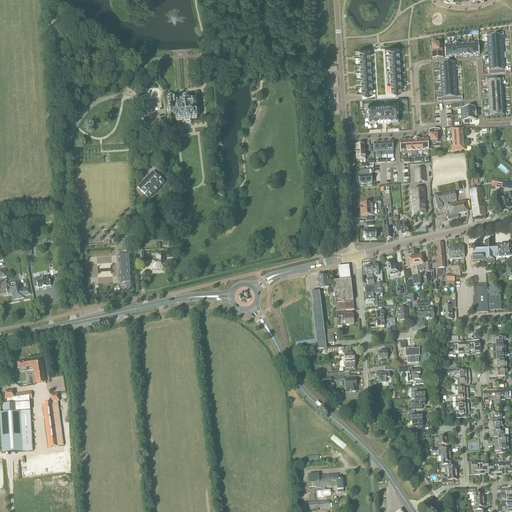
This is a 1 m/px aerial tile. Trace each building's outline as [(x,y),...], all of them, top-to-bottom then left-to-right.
[(438,44),(431,45),(432,58),(439,58),(438,52),(442,52),(441,45),(438,45),(438,44)] [(399,48),(388,49),(389,56),(399,56),(399,48)] [(370,50),(359,50),(359,58),(370,57),(370,50)] [(401,84),(390,85),(391,92),(401,92),(401,84)] [(372,86),(361,87),(362,94),(372,94),(372,86)] [(158,90),(143,92),(144,99),(159,97),(158,90)] [(168,110),(166,111),(167,114),(168,115),(171,115),(171,118),(175,117),(176,121),(182,120),(182,121),(191,120),(191,119),(197,118),(195,107),(196,107),(195,100),(188,101),(188,98),(180,99),(180,102),(176,103),(175,95),(167,96),(167,100),(168,110)] [(375,105),(368,106),(368,111),(368,120),(369,125),(377,124),(390,123),(398,123),(398,117),(397,109),(397,104),(389,104),(389,105),(375,106),(375,105)] [(475,114),(461,115),(461,121),(464,121),(464,124),(470,124),(470,121),(476,120),(475,114)] [(463,129),(452,129),(453,151),(464,150),(463,129)] [(436,130),(430,131),(430,144),(440,144),(440,136),(436,136),(436,130)] [(364,153),(356,153),(356,161),(366,160),(365,153),(364,153)] [(425,169),(414,170),(415,183),(426,182),(425,169)] [(157,176),(153,172),(138,188),(142,192),(149,199),(164,183),(157,176)] [(424,189),(411,190),(412,205),(413,215),(425,214),(425,204),(424,189)] [(482,189),(470,190),(473,218),(486,216),(484,203),(483,203),(483,200),(484,200),(482,189)] [(439,195),(434,196),(434,197),(437,209),(442,207),(441,204),(450,202),(451,204),(457,203),(456,200),(454,191),(439,195)] [(508,198),(499,200),(500,205),(499,205),(501,211),(507,210),(507,208),(510,208),(508,198)] [(449,212),(446,213),(448,221),(458,218),(458,215),(467,212),(465,202),(464,202),(464,203),(448,206),(449,212)] [(400,216),(400,208),(391,208),(390,211),(394,212),(394,216),(400,216)] [(383,222),(384,231),(384,230),(385,239),(391,238),(390,229),(387,230),(386,220),(383,220),(383,222)] [(400,224),(396,225),(397,232),(401,231),(402,235),(403,235),(406,234),(409,234),(408,226),(407,223),(406,221),(400,222),(400,224)] [(124,254),(119,254),(120,256),(120,258),(120,271),(121,274),(121,277),(121,280),(121,282),(130,281),(129,251),(129,241),(122,241),(122,244),(122,248),(122,251),(122,252),(124,252),(124,254)] [(492,247),(492,242),(484,242),(484,247),(481,247),(480,244),(477,245),(478,248),(472,248),(472,249),(468,249),(468,254),(472,254),(473,257),(471,257),(471,260),(473,260),(473,262),(485,261),(485,265),(490,264),(494,264),(494,259),(492,259),(492,257),(497,257),(497,247),(492,247)] [(438,256),(436,256),(438,276),(443,276),(445,269),(443,244),(437,244),(438,256)] [(510,246),(497,247),(499,262),(505,261),(505,259),(511,258),(510,246)] [(153,269),(164,269),(163,254),(156,254),(157,261),(153,262),(153,269)] [(409,258),(408,258),(413,282),(416,281),(416,284),(419,283),(417,272),(416,266),(415,257),(412,258),(409,258)] [(393,261),(386,263),(388,271),(389,276),(391,276),(399,274),(398,266),(394,267),(393,261)] [(340,281),(333,282),(333,287),(334,293),(336,308),(336,312),(345,311),(354,310),(350,279),(349,266),(338,267),(340,281)] [(371,266),(365,267),(367,275),(366,275),(367,280),(366,280),(367,287),(368,286),(368,287),(373,286),(374,286),(373,275),(373,274),(371,266)] [(36,288),(37,288),(38,290),(51,287),(48,276),(34,279),(36,288)] [(327,277),(318,278),(318,285),(320,285),(320,289),(327,288),(328,294),(334,293),(333,287),(329,288),(327,277)] [(20,282),(6,285),(8,294),(12,293),(14,300),(23,298),(23,296),(31,295),(28,280),(25,280),(26,288),(21,289),(20,282)] [(487,296),(486,284),(473,285),(473,296),(472,296),(473,305),(471,305),(471,308),(473,308),(473,312),(476,312),(477,313),(488,313),(488,311),(494,311),(501,310),(501,295),(487,296)] [(367,287),(364,287),(365,293),(365,294),(366,301),(374,300),(374,297),(374,294),(373,286),(368,287),(368,286),(367,287)] [(403,286),(396,287),(398,296),(405,294),(403,286)] [(327,336),(326,331),(321,292),(317,292),(316,291),(314,291),(314,292),(314,293),(309,293),(311,308),(310,309),(312,337),(295,340),(297,354),(326,349),(328,349),(327,344),(334,343),(333,335),(327,336)] [(443,320),(453,320),(452,308),(456,308),(455,301),(448,302),(449,306),(442,307),(443,320)] [(416,303),(417,320),(425,319),(424,302),(416,303)] [(433,318),(432,308),(429,308),(428,302),(424,302),(425,319),(433,318)] [(410,316),(410,303),(404,303),(404,308),(396,309),(397,321),(408,321),(407,316),(410,316)] [(345,311),(336,312),(336,316),(342,315),(343,319),(344,319),(345,325),(354,325),(353,313),(345,314),(345,311)] [(377,320),(389,319),(389,316),(384,317),(384,312),(376,313),(377,320)] [(385,323),(391,322),(391,319),(389,319),(377,320),(377,328),(385,327),(385,323)] [(493,339),(492,339),(492,345),(503,344),(505,344),(505,341),(505,336),(493,336),(493,339)] [(471,341),(472,352),(474,351),(475,354),(480,353),(479,344),(477,344),(477,340),(471,341)] [(464,354),(463,345),(461,345),(461,341),(455,342),(456,352),(458,352),(458,355),(464,354)] [(469,352),(472,352),(471,341),(466,341),(466,345),(463,345),(464,354),(469,354),(469,352)] [(453,353),(456,352),(455,342),(450,342),(450,346),(447,346),(447,355),(453,355),(453,353)] [(503,344),(492,345),(492,350),(493,350),(493,353),(496,353),(506,352),(505,347),(505,344),(503,344)] [(344,362),(354,361),(354,353),(348,353),(348,351),(347,347),(342,348),(342,351),(343,353),(344,353),(344,362)] [(379,360),(387,359),(387,352),(391,351),(391,347),(384,348),(384,352),(379,352),(379,360)] [(418,363),(418,356),(420,356),(419,350),(420,350),(420,348),(417,348),(417,349),(405,350),(406,357),(407,357),(407,363),(418,363)] [(493,355),(493,361),(504,360),(506,360),(506,358),(506,352),(496,353),(493,353),(493,355)] [(26,368),(33,367),(35,384),(46,382),(42,358),(29,360),(29,362),(17,363),(18,369),(19,369),(20,373),(27,372),(26,368)] [(504,360),(493,361),(493,366),(494,366),(494,369),(507,368),(506,363),(506,360),(504,360)] [(354,361),(344,362),(345,372),(349,372),(349,370),(355,370),(354,361)] [(415,381),(415,385),(423,384),(423,377),(419,378),(419,374),(420,374),(420,369),(412,370),(412,367),(396,367),(396,373),(407,372),(408,383),(413,382),(413,381),(415,381)] [(494,372),(494,376),(494,377),(497,377),(505,377),(505,376),(505,374),(507,374),(507,368),(494,369),(494,372)] [(459,378),(470,377),(470,372),(466,372),(466,369),(456,370),(457,376),(459,375),(459,378)] [(390,378),(390,376),(389,372),(376,373),(376,378),(378,378),(378,384),(386,383),(386,379),(390,378)] [(322,385),(331,384),(331,381),(343,380),(343,376),(336,377),(321,379),(322,385)] [(457,386),(464,386),(467,386),(467,383),(470,383),(470,377),(459,378),(459,381),(457,381),(457,386)] [(347,393),(357,392),(356,379),(346,380),(347,393)] [(457,395),(468,394),(468,388),(464,388),(464,386),(457,386),(454,386),(455,392),(457,392),(457,395)] [(414,399),(424,399),(424,392),(417,392),(417,389),(411,389),(411,393),(414,392),(414,399)] [(505,400),(508,400),(507,389),(501,389),(502,393),(499,393),(500,403),(505,402),(505,400)] [(489,401),(491,401),(491,390),(485,390),(485,394),(483,394),(483,404),(489,403),(489,401)] [(500,403),(499,393),(497,393),(496,390),(491,390),(491,401),(494,401),(494,403),(500,403)] [(14,395),(13,391),(6,392),(7,400),(8,400),(9,403),(29,400),(29,399),(32,398),(31,393),(14,395)] [(49,448),(63,446),(57,402),(60,401),(59,394),(51,395),(52,404),(43,405),(49,448)] [(455,403),(465,402),(465,399),(468,399),(468,394),(457,395),(457,397),(455,397),(455,403)] [(424,399),(414,399),(414,404),(412,405),(412,410),(418,409),(418,406),(425,406),(424,399)] [(5,413),(1,413),(4,453),(33,451),(31,411),(29,401),(7,404),(3,405),(5,413)] [(458,411),(469,410),(469,404),(465,405),(465,402),(455,403),(456,408),(458,408),(458,411)] [(469,410),(458,411),(458,413),(456,413),(456,419),(466,418),(466,415),(469,415),(469,410)] [(414,411),(408,412),(409,422),(412,422),(424,421),(423,415),(421,416),(421,414),(414,415),(414,411)] [(492,421),(501,421),(501,415),(499,415),(499,413),(488,413),(488,419),(492,419),(492,421)] [(410,427),(406,431),(409,433),(418,433),(418,428),(424,428),(424,421),(412,422),(412,427),(410,427)] [(489,430),(499,429),(499,426),(502,426),(501,421),(492,421),(492,424),(488,424),(489,430)] [(502,437),(502,431),(500,431),(499,429),(489,430),(489,435),(493,435),(493,438),(498,437),(502,437)] [(495,445),(506,445),(508,445),(507,436),(502,437),(498,437),(498,440),(494,440),(495,445)] [(438,447),(443,447),(442,444),(447,444),(447,438),(437,439),(437,445),(435,445),(435,448),(438,447)] [(506,445),(495,445),(495,451),(499,451),(499,453),(508,453),(508,447),(506,447),(506,445)] [(440,456),(451,456),(450,450),(445,450),(445,447),(443,447),(438,447),(438,450),(440,450),(440,456)] [(441,465),(449,465),(450,465),(450,462),(451,462),(451,456),(440,456),(441,465)] [(487,464),(488,464),(487,461),(482,462),(482,464),(479,464),(480,475),(485,475),(485,471),(488,471),(487,464)] [(480,475),(479,464),(477,464),(477,462),(468,463),(469,471),(472,470),(472,474),(474,474),(474,475),(480,475)] [(501,473),(504,473),(504,463),(498,464),(498,466),(496,466),(496,477),(502,477),(501,473)] [(496,477),(496,466),(493,466),(493,464),(488,464),(487,464),(488,471),(488,474),(491,474),(491,477),(496,477)] [(447,474),(457,474),(457,468),(449,468),(449,465),(441,465),(441,467),(443,469),(446,468),(447,474)] [(318,474),(308,475),(309,483),(309,487),(316,487),(316,488),(320,488),(321,490),(325,490),(325,487),(336,486),(337,493),(343,493),(342,480),(338,480),(338,474),(319,476),(318,474)] [(457,474),(447,474),(447,479),(441,480),(441,484),(453,483),(452,480),(457,480),(457,474)] [(27,511),(25,492),(9,494),(10,511),(27,511)] [(474,502),(484,501),(484,495),(483,495),(483,493),(473,493),(474,502)] [(308,510),(330,508),(329,501),(308,503),(308,510)] [(484,501),(474,502),(474,508),(473,508),(473,511),(475,511),(481,511),(481,508),(485,508),(484,501)]
